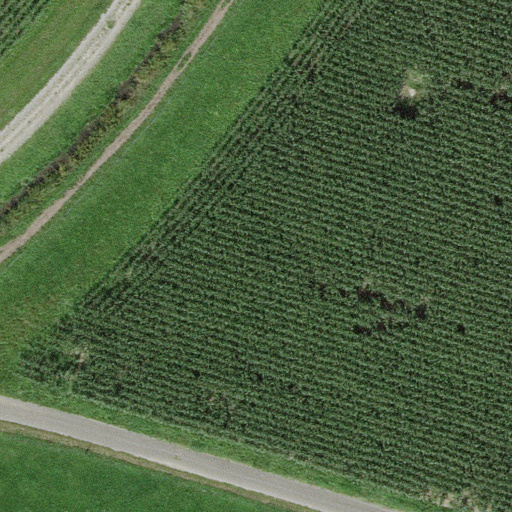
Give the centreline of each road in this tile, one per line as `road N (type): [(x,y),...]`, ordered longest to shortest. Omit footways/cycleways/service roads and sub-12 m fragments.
road 1 (track): [(0,409),(351,511)]
road 2 (track): [(116,0),(0,146)]
